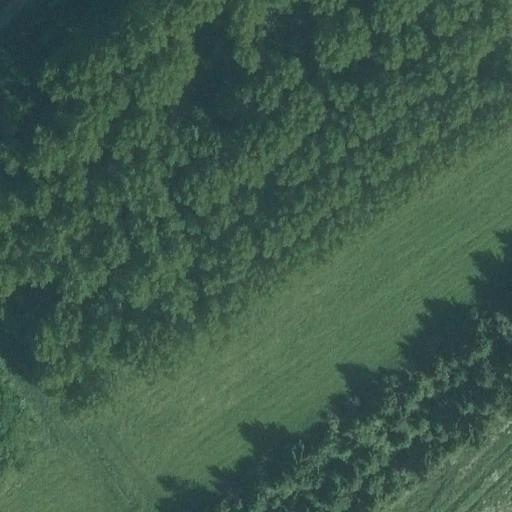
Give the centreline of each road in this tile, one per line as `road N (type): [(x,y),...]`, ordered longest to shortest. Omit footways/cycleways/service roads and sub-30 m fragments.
road 1 (track): [(94,429),(0,295)]
road 2 (track): [(69,453),(0,352)]
